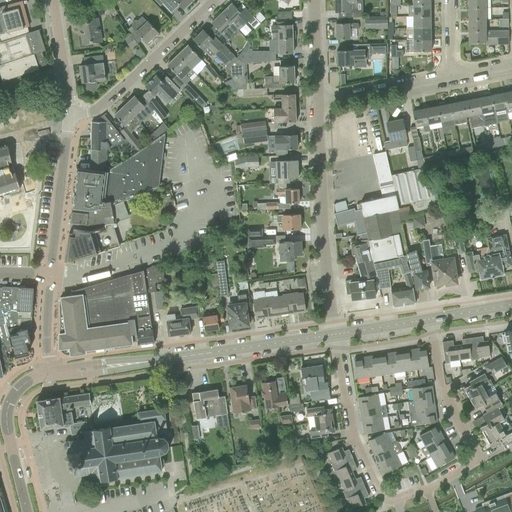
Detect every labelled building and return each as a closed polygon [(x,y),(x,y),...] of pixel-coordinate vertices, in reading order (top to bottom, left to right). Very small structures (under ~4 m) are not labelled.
[(153,0),(160,6),(162,4),(170,13),(179,5),(183,9),(191,0),(153,0)] [(334,0),(335,13),(338,13),(339,18),(357,17),(356,0),(334,0)] [(485,8),(485,0),(467,0),(468,8),(485,8)] [(24,28),(29,27),(22,2),(0,7),(0,9),(2,16),(0,16),(0,74),(2,82),(39,70),(38,68),(46,65),(42,52),(45,51),(38,30),(26,34),(24,28)] [(232,3),(221,13),(231,23),(235,28),(240,23),(242,25),(247,21),(252,16),(253,16),(242,4),(237,9),(232,3)] [(413,6),(408,6),(408,17),(413,17),(430,17),(430,5),(413,5),(413,6)] [(468,20),(485,20),(485,8),(468,8),(468,20)] [(214,26),(210,29),(216,35),(217,36),(225,29),(231,36),(236,31),(237,31),(238,32),(239,32),(235,28),(231,23),(221,13),(221,14),(220,13),(220,12),(214,17),(214,18),(215,19),(211,23),(214,26)] [(157,32),(150,25),(142,16),(137,21),(134,20),(131,23),(131,26),(128,30),(131,35),(132,36),(137,44),(142,39),(146,43),(157,32)] [(387,17),(387,16),(385,16),(385,17),(380,17),(364,17),(364,30),(387,29),(387,23),(387,17)] [(413,28),(430,28),(430,17),(413,17),(413,28)] [(83,45),(102,42),(97,18),(77,22),(79,35),(81,35),(83,45)] [(277,19),(274,19),(274,26),(271,26),(272,40),(269,40),(292,39),(295,39),(295,31),(292,31),(292,25),(288,25),(288,19),(277,20),(277,19)] [(486,31),(485,20),(468,20),(468,31),(486,31)] [(499,28),(508,27),(508,20),(499,20),(499,28)] [(349,29),(358,29),(358,23),(336,24),(336,40),(350,39),(349,29)] [(407,40),(413,40),(431,40),(430,28),(413,28),(407,28),(407,40)] [(197,36),(193,40),(203,50),(207,47),(214,54),(225,66),(233,57),(222,44),(217,39),(215,37),(212,40),(203,30),(203,31),(201,29),(196,35),(197,36)] [(498,42),(508,42),(508,30),(486,31),(468,31),(468,43),(470,43),(470,44),(475,44),(475,43),(486,43),(486,44),(498,44),(498,42)] [(131,35),(125,39),(131,48),(137,44),(132,36),(131,35)] [(292,39),(269,40),(269,48),(272,48),(272,54),(275,54),(293,53),(293,46),(294,46),(294,40),(292,40),(292,39)] [(407,40),(405,40),(406,52),(431,51),(431,40),(413,40),(407,40)] [(337,58),(335,58),(335,64),(337,64),(337,66),(354,65),(353,59),(366,59),(370,59),(369,54),(387,54),(387,44),(356,45),(345,45),(345,50),(336,51),(337,58)] [(197,55),(194,53),(187,45),(177,55),(185,63),(191,69),(201,60),(196,56),(197,55)] [(403,50),(396,50),(396,45),(391,45),(391,57),(403,57),(403,50)] [(248,49),(242,61),(245,64),(246,64),(270,61),(270,54),(269,52),(251,52),(251,49),(248,49)] [(191,69),(185,63),(177,55),(167,65),(185,84),(190,79),(185,74),(191,69)] [(102,56),(93,57),(83,58),(84,65),(80,66),(82,83),(84,83),(85,88),(92,91),(93,90),(92,90),(97,86),(96,81),(105,80),(102,56)] [(246,64),(245,64),(242,61),(234,56),(233,57),(225,66),(230,77),(231,80),(234,86),(236,89),(236,90),(248,89),(246,64)] [(208,65),(203,69),(213,80),(217,76),(208,65)] [(295,68),(294,68),(293,66),(278,67),(279,76),(264,77),(264,88),(266,88),(281,88),(281,83),(294,83),(294,75),(296,75),(295,68)] [(166,76),(161,81),(156,75),(144,86),(154,96),(156,94),(166,104),(177,94),(176,93),(179,90),(166,76)] [(231,80),(223,83),(229,89),(236,89),(234,86),(231,80)] [(188,85),(182,90),(193,102),(200,109),(205,104),(199,97),(188,85)] [(243,97),(267,95),(266,88),(264,88),(264,89),(254,89),(248,89),(236,90),(236,96),(243,96),(243,97)] [(511,113),(511,91),(503,94),(508,114),(511,113)] [(491,96),(490,93),(478,96),(478,99),(483,120),(496,118),(491,96)] [(282,108),(295,108),(295,94),(273,95),(273,100),(281,100),(281,108),(282,108)] [(503,94),(491,96),(496,117),(508,115),(508,114),(503,94)] [(134,96),(124,106),(139,121),(140,123),(141,123),(153,110),(148,104),(146,100),(142,104),(141,103),(134,96)] [(161,121),(166,116),(154,99),(148,104),(153,110),(161,121)] [(478,99),(464,101),(467,116),(469,116),(470,123),(483,120),(478,99)] [(466,116),(467,116),(464,101),(450,104),(454,125),(467,122),(466,116)] [(445,102),(437,104),(438,107),(437,107),(440,122),(442,127),(454,125),(450,104),(445,105),(445,102)] [(140,123),(138,121),(124,106),(114,115),(124,126),(123,127),(124,128),(120,132),(125,139),(126,139),(130,145),(131,145),(137,141),(131,134),(136,127),(140,123)] [(428,124),(440,122),(437,107),(425,109),(428,124)] [(297,110),(295,109),(295,108),(282,108),(281,108),(281,109),(273,109),(274,123),(296,122),(295,115),(297,113),(297,110)] [(425,109),(412,112),(415,127),(423,125),(424,132),(429,131),(428,124),(425,109)] [(122,141),(109,123),(103,115),(94,122),(91,122),(91,149),(106,150),(115,145),(122,141)] [(402,120),(386,123),(389,133),(390,141),(398,139),(399,147),(407,146),(405,139),(406,139),(404,130),(402,120)] [(241,134),(242,133),(266,130),(265,122),(240,125),(241,134)] [(415,127),(410,128),(412,138),(413,146),(414,152),(416,152),(420,151),(421,151),(419,137),(417,138),(415,127)] [(163,134),(168,131),(167,130),(159,136),(122,163),(121,161),(107,172),(91,170),(76,168),(75,176),(76,177),(74,192),(73,192),(72,200),(73,200),(72,208),(89,210),(111,207),(111,206),(123,201),(156,189),(163,134)] [(244,145),(267,142),(266,130),(242,133),(244,145)] [(153,140),(159,136),(155,131),(149,135),(153,140)] [(274,136),(267,136),(267,142),(268,154),(274,153),(274,150),(287,149),(297,149),(297,147),(298,147),(297,143),(296,142),(296,135),(286,135),(274,136)] [(511,143),(511,135),(500,139),(502,146),(511,143)] [(500,139),(499,136),(492,138),(493,142),(487,143),(489,150),(502,146),(500,139)] [(477,154),(489,150),(487,143),(475,147),(477,154)] [(0,194),(20,188),(11,162),(8,146),(0,147),(0,194)] [(416,152),(414,152),(413,146),(407,148),(410,162),(416,160),(418,160),(416,152)] [(461,157),(473,154),(472,147),(459,150),(461,157)] [(107,172),(106,150),(91,149),(91,170),(107,172)] [(391,176),(388,160),(386,150),(373,153),(382,196),(360,201),(361,204),(356,205),(357,210),(362,209),(368,240),(373,262),(397,257),(397,256),(401,256),(406,255),(406,254),(404,246),(405,245),(399,218),(397,209),(400,209),(399,205),(411,202),(414,213),(439,204),(437,197),(435,191),(427,168),(418,169),(391,176)] [(447,160),(461,157),(459,150),(446,153),(447,160)] [(258,167),(258,157),(258,156),(245,156),(234,160),(236,171),(247,168),(258,167)] [(435,156),(429,157),(431,167),(435,166),(437,166),(436,162),(435,156)] [(275,177),(269,177),(269,184),(276,184),(279,184),(285,184),(288,184),(288,178),(298,177),(298,176),(300,176),(299,169),(297,169),(297,161),(275,162),(275,177)] [(435,191),(442,189),(435,166),(427,168),(435,191)] [(298,189),(283,189),(279,189),(276,189),(276,195),(280,195),(280,197),(285,197),(285,203),(299,203),(298,189)] [(257,201),(253,202),(253,208),(257,208),(257,210),(277,210),(277,209),(277,204),(277,203),(257,203),(257,202),(257,201)] [(114,223),(112,213),(111,207),(89,210),(89,212),(73,210),(71,210),(70,223),(71,223),(88,225),(105,222),(105,224),(104,225),(105,228),(113,226),(112,223),(114,223)] [(354,208),(334,214),(337,227),(338,227),(337,225),(354,221),(357,234),(356,234),(356,235),(361,234),(362,240),(361,240),(361,241),(368,240),(362,209),(357,210),(355,211),(354,208)] [(482,221),(493,219),(492,213),(481,214),(482,221)] [(282,230),(300,229),(299,215),(271,216),(272,223),(282,222),(282,230)] [(423,216),(412,217),(414,228),(419,227),(418,222),(424,221),(423,216)] [(119,246),(119,244),(113,226),(105,228),(89,232),(73,230),(72,234),(68,233),(65,261),(75,262),(75,260),(119,246)] [(462,240),(466,239),(463,228),(448,231),(452,241),(455,240),(457,254),(464,253),(462,240)] [(248,237),(262,237),(262,229),(248,229),(248,230),(248,237)] [(505,250),(508,249),(505,235),(486,239),(488,247),(486,248),(492,277),(504,274),(502,267),(511,265),(511,264),(509,251),(506,251),(505,250)] [(276,244),(276,242),(275,236),(262,237),(248,237),(249,248),(266,247),(266,245),(276,244)] [(293,255),(301,255),(300,241),(279,242),(279,262),(293,261),(293,255)] [(372,276),(375,276),(366,243),(354,246),(354,245),(351,245),(352,258),(356,258),(362,279),(349,280),(350,288),(348,289),(348,294),(350,294),(351,299),(375,297),(373,280),(372,280),(372,276)] [(452,257),(441,259),(439,245),(423,247),(426,266),(433,265),(435,284),(442,283),(443,285),(456,283),(452,257)] [(480,279),(492,277),(486,248),(476,249),(477,254),(473,256),(472,252),(464,253),(468,273),(478,271),(480,279)] [(420,265),(419,261),(416,251),(406,254),(406,255),(410,270),(413,270),(414,273),(416,289),(429,287),(426,270),(421,271),(420,265)] [(399,258),(372,264),(379,289),(390,287),(388,269),(399,266),(402,275),(403,274),(407,288),(390,290),(393,307),(415,304),(412,287),(414,287),(406,260),(407,259),(406,255),(398,257),(399,258)] [(225,273),(224,273),(223,261),(216,262),(217,274),(220,296),(228,295),(225,273)] [(155,283),(163,282),(164,263),(152,267),(143,270),(71,291),(72,297),(59,299),(60,348),(60,349),(61,351),(62,352),(64,354),(65,354),(67,355),(68,355),(69,355),(132,346),(131,342),(137,341),(135,329),(152,327),(152,326),(151,326),(147,293),(154,292),(156,292),(155,283)] [(217,274),(209,275),(211,287),(218,286),(220,296),(217,274)] [(31,328),(33,288),(2,287),(1,301),(10,299),(10,300),(12,300),(17,300),(16,317),(20,318),(20,327),(31,328)] [(191,303),(200,302),(198,288),(189,289),(191,303)] [(303,293),(298,294),(298,292),(290,293),(293,313),(294,313),(294,311),(297,310),(297,312),(306,311),(303,293)] [(292,313),(293,313),(290,293),(282,294),(282,295),(278,296),(280,315),(288,314),(288,311),(291,311),(292,313)] [(244,304),(247,304),(246,294),(237,296),(238,303),(227,305),(230,320),(231,327),(247,325),(244,304)] [(278,296),(274,297),(274,296),(265,297),(268,317),(269,317),(269,314),(272,314),(273,316),(280,315),(278,296)] [(267,317),(268,317),(265,297),(258,298),(258,300),(252,300),(255,319),(264,317),(263,315),(267,315),(267,317)] [(12,300),(10,300),(10,299),(1,301),(0,301),(0,325),(2,336),(5,346),(11,344),(14,355),(15,355),(15,354),(27,351),(27,352),(28,352),(26,343),(30,342),(27,329),(31,328),(20,327),(20,318),(16,317),(17,300),(12,300)] [(188,319),(198,318),(196,307),(180,310),(181,315),(166,317),(168,336),(190,333),(188,319)] [(223,315),(216,316),(216,315),(202,317),(204,331),(219,329),(218,322),(224,321),(223,315)] [(153,343),(154,343),(152,327),(135,329),(137,341),(137,345),(153,343)] [(511,330),(504,332),(505,334),(502,335),(503,343),(506,342),(508,352),(510,352),(511,358),(511,357),(511,330)] [(488,341),(483,342),(482,336),(472,338),(475,360),(479,360),(479,358),(490,356),(488,341)] [(471,361),(475,360),(472,338),(461,339),(462,345),(458,345),(460,360),(471,359),(471,361)] [(458,345),(453,346),(452,341),(442,342),(445,364),(449,363),(449,362),(460,360),(458,345)] [(416,370),(429,368),(425,347),(418,349),(418,350),(414,351),(414,349),(413,349),(416,370)] [(405,371),(416,370),(413,349),(413,351),(409,352),(409,350),(401,351),(405,371)] [(404,371),(405,371),(401,351),(394,352),(394,354),(390,355),(390,353),(389,353),(393,373),(393,378),(405,376),(404,371)] [(393,378),(393,373),(389,353),(389,355),(385,355),(385,354),(378,355),(381,375),(393,373),(393,378)] [(369,377),(381,375),(378,355),(370,356),(370,358),(366,358),(366,357),(369,377)] [(357,379),(369,377),(366,357),(365,357),(366,359),(362,359),(361,358),(354,359),(357,379)] [(494,372),(506,366),(501,357),(484,367),(487,373),(493,370),(494,372)] [(328,382),(325,382),(322,365),(300,368),(302,378),(304,378),(305,391),(309,391),(311,402),(330,399),(328,382)] [(470,385),(464,388),(469,398),(486,389),(487,389),(483,382),(488,380),(484,373),(477,377),(469,382),(470,385)] [(286,392),(277,393),(275,380),(261,383),(262,391),(261,391),(262,401),(263,401),(265,409),(288,405),(286,392)] [(255,396),(248,397),(247,385),(229,387),(233,414),(251,411),(251,410),(257,409),(255,396)] [(495,393),(496,392),(493,385),(487,389),(486,389),(469,398),(475,409),(482,405),(486,412),(482,415),(502,404),(495,393)] [(430,387),(432,386),(411,389),(413,401),(433,398),(432,390),(431,390),(430,387)] [(224,396),(218,397),(217,389),(192,393),(195,419),(227,414),(224,396)] [(71,407),(91,404),(89,393),(36,401),(40,428),(69,424),(71,435),(84,432),(83,431),(83,430),(84,431),(88,431),(86,421),(73,423),(70,408),(71,408),(71,407)] [(367,396),(357,398),(359,398),(360,402),(358,402),(360,410),(380,406),(378,394),(367,396)] [(296,400),(293,400),(292,396),(288,397),(289,405),(299,404),(297,404),(296,400)] [(413,401),(407,402),(409,414),(414,413),(435,410),(435,409),(433,410),(433,406),(434,406),(433,398),(413,401)] [(290,412),(303,410),(303,403),(299,404),(289,405),(290,412)] [(499,410),(503,408),(502,404),(482,415),(487,423),(480,427),(485,437),(502,428),(509,424),(505,418),(504,419),(499,410)] [(331,408),(324,409),(324,406),(306,409),(307,417),(313,416),(314,423),(333,420),(331,408)] [(362,421),(382,418),(380,406),(360,410),(361,417),(362,417),(363,421),(362,421)] [(165,419),(163,408),(137,412),(138,423),(137,423),(137,422),(136,422),(136,423),(133,424),(133,422),(126,423),(127,425),(124,425),(124,424),(122,424),(123,425),(120,426),(120,424),(113,425),(113,427),(110,427),(110,426),(108,426),(109,427),(94,430),(94,428),(93,429),(93,430),(88,431),(84,431),(83,430),(83,431),(84,432),(71,435),(72,440),(70,441),(69,440),(68,441),(69,441),(65,442),(63,445),(64,448),(67,451),(67,452),(66,452),(66,453),(68,454),(70,464),(68,466),(68,467),(69,467),(70,473),(74,472),(74,475),(73,476),(74,477),(75,476),(82,475),(83,481),(91,479),(91,480),(90,481),(91,482),(92,481),(100,479),(101,481),(102,481),(102,479),(116,477),(116,479),(118,478),(117,477),(120,477),(121,478),(128,477),(127,476),(130,475),(130,476),(132,476),(131,475),(134,474),(134,476),(141,475),(141,473),(144,473),(144,474),(145,474),(145,473),(158,471),(158,472),(159,472),(159,471),(162,470),(161,467),(163,463),(164,464),(164,463),(163,460),(164,459),(163,459),(160,457),(159,454),(165,452),(166,453),(167,452),(166,451),(168,447),(169,447),(169,446),(168,446),(167,442),(168,441),(168,440),(167,441),(164,437),(163,436),(163,437),(162,437),(161,433),(167,432),(165,419)] [(414,413),(409,414),(411,426),(416,425),(427,423),(437,422),(436,414),(434,414),(434,410),(435,410),(414,413)] [(291,422),(293,422),(291,414),(280,416),(281,424),(286,423),(286,425),(291,425),(291,422)] [(364,434),(385,430),(382,418),(362,421),(362,422),(363,422),(364,425),(362,426),(364,434)] [(249,430),(261,427),(260,419),(247,421),(249,430)] [(328,433),(335,432),(333,420),(314,423),(315,430),(309,431),(310,438),(328,436),(328,433)] [(193,440),(199,439),(197,425),(191,426),(193,440)] [(439,434),(440,433),(437,426),(418,436),(425,447),(443,436),(442,436),(441,437),(439,434)] [(502,428),(485,437),(491,448),(498,444),(499,447),(508,442),(511,440),(511,433),(511,432),(506,435),(502,428)] [(372,452),(391,443),(386,432),(367,441),(371,448),(372,448),(374,451),(372,452)] [(441,438),(443,437),(443,436),(425,447),(421,449),(426,459),(430,457),(448,447),(445,440),(443,441),(441,438)] [(296,447),(308,445),(308,438),(295,440),(296,447)] [(391,443),(373,452),(374,452),(376,455),(374,456),(378,463),(396,454),(402,452),(397,441),(391,443)] [(348,449),(343,451),(341,447),(328,453),(332,463),(331,464),(332,468),(352,459),(348,449)] [(451,454),(452,454),(448,447),(430,457),(436,468),(455,458),(454,457),(453,458),(451,454)] [(383,474),(401,465),(396,454),(378,463),(381,470),(382,469),(384,473),(382,473),(383,474)] [(352,471),(357,469),(352,459),(332,468),(334,472),(336,471),(340,481),(353,475),(352,471)] [(360,477),(355,479),(353,475),(340,481),(344,491),(342,491),(344,495),(364,487),(360,477)] [(363,498),(369,496),(364,487),(344,495),(346,499),(347,498),(352,509),(365,503),(363,498)] [(511,511),(511,490),(492,498),(493,500),(488,502),(489,506),(483,509),(482,505),(474,508),(475,511),(511,511)]
